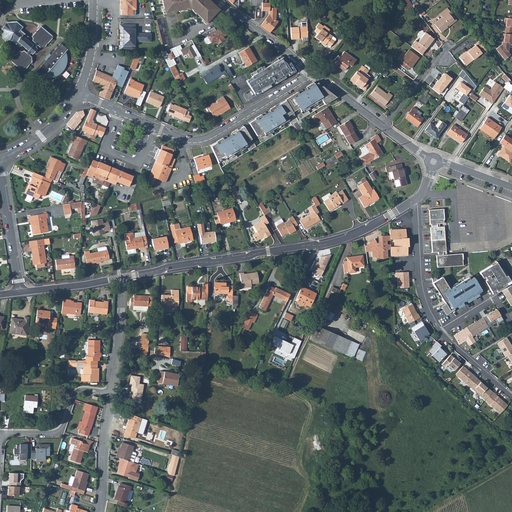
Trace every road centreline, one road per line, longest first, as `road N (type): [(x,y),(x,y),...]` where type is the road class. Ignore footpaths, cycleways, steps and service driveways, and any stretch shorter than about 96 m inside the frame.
road 1 (residential): [(413,202),(343,239),(122,275)]
road 2 (tertiary): [(314,72),(200,140),(151,126)]
road 3 (residential): [(0,437),(55,433),(78,390),(112,393)]
road 4 (residential): [(413,202),(418,283),(440,332)]
road 5 (residential): [(0,164),(20,292)]
